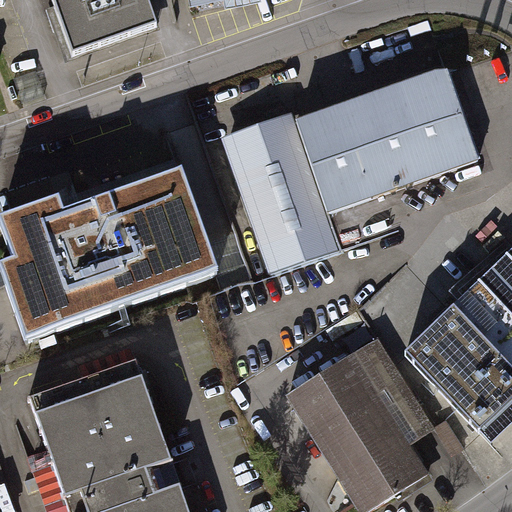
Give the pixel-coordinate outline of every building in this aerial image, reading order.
[(55,0),(76,58),(164,28),(153,0),(55,0)] [(189,0),(192,10),(241,0),(189,0)] [(447,73),(297,126),(328,215),(479,162),(447,73)] [(328,215),(297,126),(226,151),(271,278),(342,253),(328,215)] [(0,273),(26,344),(220,273),(183,173),(61,219),(55,205),(0,225),(0,232),(13,269),(0,273)] [(511,256),(406,357),(491,446),(511,426),(511,256)] [(289,398),(360,511),(373,511),(428,478),(409,447),(377,397),(385,392),(394,405),(411,394),(378,342),(289,398)] [(69,511),(75,511),(164,482),(159,469),(172,465),(137,364),(135,358),(117,356),(78,370),(82,384),(31,401),(51,460),(69,511)] [(435,431),(411,394),(394,405),(385,392),(377,397),(409,447),(435,431)] [(446,424),(435,431),(452,458),(464,451),(446,424)] [(69,511),(51,460),(31,467),(46,511),(69,511)] [(164,482),(75,511),(188,511),(181,489),(168,493),(164,482)]
